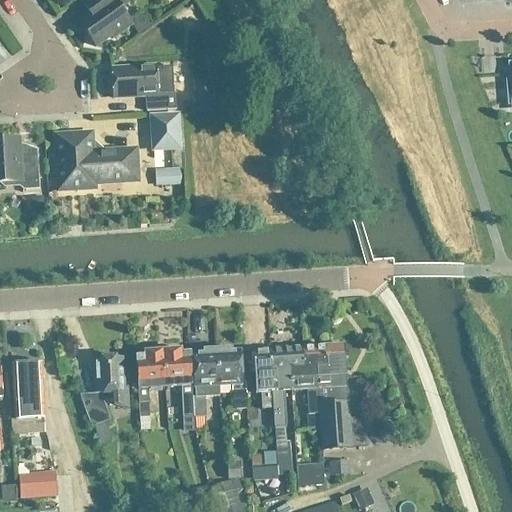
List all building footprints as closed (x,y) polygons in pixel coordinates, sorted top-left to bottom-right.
[(86,0),(82,3),(90,15),(80,22),(88,34),(87,35),(96,47),(111,37),(113,39),(132,25),(120,9),(128,3),(125,0),(86,0)] [(417,11),(394,18),(398,32),(421,24),(417,11)] [(156,67),(111,70),(113,99),(145,97),(146,112),(176,110),(175,94),(173,94),(171,67),(156,68),(156,67)] [(179,149),(177,116),(151,118),(153,151),(179,149)] [(58,156),(54,156),(55,171),(58,171),(59,190),(93,188),(93,183),(136,181),(134,152),(99,154),(91,146),(90,135),(56,137),(58,156)] [(0,183),(4,187),(19,186),(25,191),(39,190),(37,155),(24,156),(22,156),(19,153),(18,144),(18,140),(8,140),(6,137),(1,136),(0,136),(0,183)] [(152,182),(176,181),(176,163),(151,164),(152,182)] [(325,347),(326,369),(316,370),(320,429),(321,450),(327,449),(327,450),(366,447),(364,418),(347,419),(347,404),(345,405),(344,388),(346,388),(343,346),(325,347)] [(305,364),(302,366),(298,366),(299,371),(290,372),(292,392),(306,391),(307,407),(308,407),(308,414),(305,415),(305,430),(320,429),(316,370),(326,369),(325,347),(303,349),(303,356),(305,356),(305,364)] [(303,349),(271,351),(272,373),(276,372),(278,393),(271,393),(272,409),(275,460),(275,464),(276,477),(292,476),(289,442),(284,442),(283,427),(284,427),(282,393),(292,392),(290,372),(299,371),(298,366),(302,366),(305,364),(305,356),(303,356),(303,349)] [(244,384),(242,384),(240,352),(229,353),(229,350),(216,351),(218,386),(230,385),(230,393),(232,392),(233,410),(245,409),(244,392),(244,384)] [(193,355),(195,397),(193,397),(194,417),(194,418),(205,418),(204,397),(205,397),(218,396),(218,386),(216,351),(204,351),(204,354),(193,355)] [(254,360),(247,364),(248,373),(255,373),(256,394),(261,394),(262,410),(272,409),(271,393),(278,393),(276,372),(272,373),(271,351),(253,352),(254,360)] [(165,353),(163,353),(165,388),(167,388),(180,387),(182,418),(191,417),(194,417),(193,397),(191,397),(191,387),(192,387),(191,360),(190,355),(181,355),(181,352),(165,353)] [(137,359),(135,359),(137,390),(138,418),(148,417),(147,390),(163,388),(165,388),(163,353),(161,353),(149,354),(149,358),(137,359)] [(128,409),(128,402),(127,379),(122,379),(121,359),(110,359),(104,355),(99,360),(95,360),(96,395),(79,396),(92,428),(111,421),(100,395),(111,394),(112,406),(116,406),(128,409)] [(13,365),(16,419),(10,420),(11,436),(44,433),(40,363),(13,365)] [(227,480),(240,479),(239,461),(225,462),(227,480)] [(349,461),(327,462),(328,476),(350,474),(349,461)] [(276,477),(275,464),(250,465),(250,477),(276,477)] [(296,488),(301,487),(323,486),(322,464),(295,466),(296,488)] [(17,474),(19,499),(57,496),(55,471),(17,474)] [(242,511),(230,480),(208,487),(217,511),(242,511)] [(0,497),(13,497),(12,481),(0,482),(0,497)] [(366,488),(351,494),(358,510),(373,504),(366,488)] [(192,511),(190,496),(171,499),(173,511),(192,511)] [(350,502),(348,496),(338,499),(340,505),(350,502)] [(337,511),(333,501),(300,511),(337,511)]
